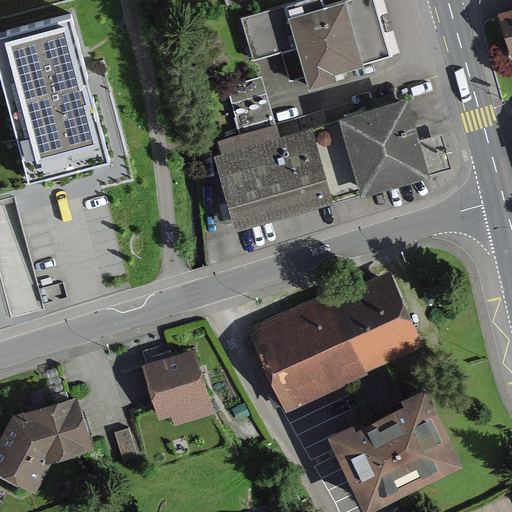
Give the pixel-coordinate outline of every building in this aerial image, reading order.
[(328,0),(323,0),(250,21),(262,62),(288,55),(296,85),(313,81),(315,88),(339,81),(336,70),(393,53),(377,0),(369,0),(332,11),(328,0)] [(71,4),(0,23),(0,55),(31,170),(110,149),(71,4)] [(511,15),(502,18),(511,51),(511,15)] [(266,76),(226,88),(243,146),(218,154),(240,227),(331,200),(311,132),(285,139),(266,76)] [(409,97),(343,116),(365,191),(444,168),(435,136),(421,140),(409,97)] [(306,236),(339,228),(333,204),(300,212),(306,236)] [(415,338),(387,277),(337,299),(365,361),(415,338)] [(365,361),(337,299),(259,335),(287,397),(365,361)] [(197,356),(147,370),(162,424),(212,410),(197,356)] [(430,392),(338,433),(371,505),(463,464),(430,392)] [(92,448),(77,396),(20,413),(0,443),(0,472),(36,492),(51,460),(92,448)] [(129,428),(115,433),(124,461),(138,457),(129,428)]
